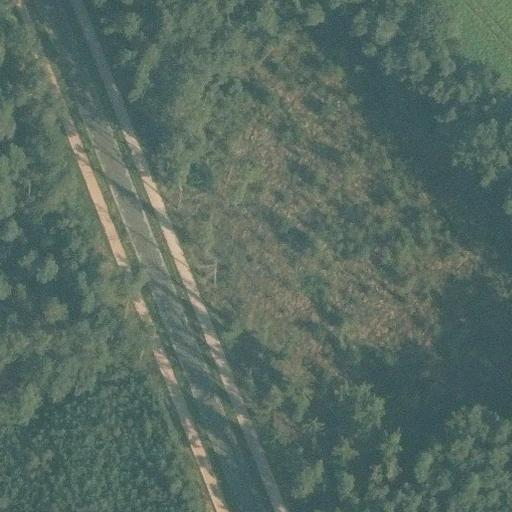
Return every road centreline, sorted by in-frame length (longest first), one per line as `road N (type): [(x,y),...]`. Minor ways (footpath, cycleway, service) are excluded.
road 1 (track): [(319,0),(511,242),(511,408),(367,511)]
road 2 (tertiary): [(253,511),(46,0)]
